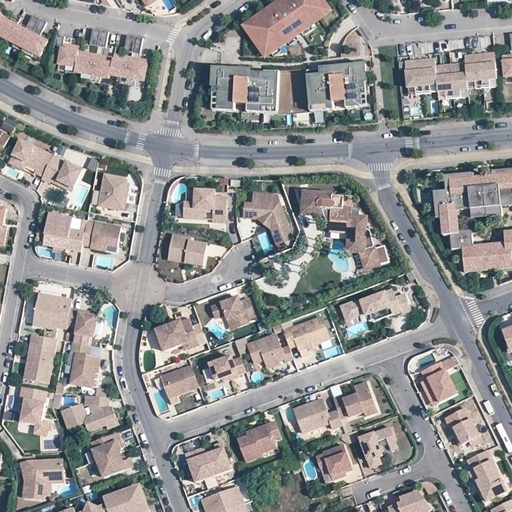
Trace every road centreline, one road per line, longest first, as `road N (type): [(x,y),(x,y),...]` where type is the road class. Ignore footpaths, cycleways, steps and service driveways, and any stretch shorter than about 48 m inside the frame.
road 1 (residential): [(384,351),(152,437)]
road 2 (tertiary): [(166,150),(378,149)]
road 3 (residential): [(378,149),(386,191),(458,318)]
road 4 (tertiary): [(0,82),(54,112),(166,150)]
road 5 (residential): [(511,19),(384,29),(357,0)]
road 6 (residential): [(186,41),(30,0)]
road 7 (residential): [(137,286),(125,365),(152,437)]
road 8 (residential): [(166,150),(137,286)]
road 9 (tertiary): [(378,149),(511,133)]
road 10 (residential): [(438,464),(384,351)]
